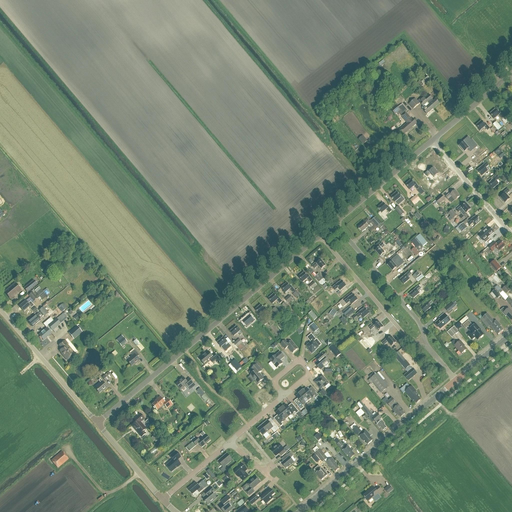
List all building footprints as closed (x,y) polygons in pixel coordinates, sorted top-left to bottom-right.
[(420,81),(424,85),(430,80),(432,77),(427,71),(424,74),(425,75),(426,75),(427,76),(420,81)] [(425,100),(433,109),(440,104),(436,100),(433,102),(431,100),(432,99),(430,96),(425,100)] [(420,104),(415,99),(409,105),(413,110),(420,104)] [(423,110),(427,115),(433,109),(425,100),(420,104),(425,109),(423,110)] [(395,116),(400,111),(396,106),(390,111),(395,116)] [(500,114),(499,114),(496,110),(490,115),(494,120),(498,116),(501,120),(504,118),(500,114)] [(401,116),(408,124),(400,130),(404,135),(417,124),(413,119),(412,120),(405,113),(401,116)] [(501,120),(505,125),(510,121),(506,116),(501,120)] [(486,125),(485,126),(482,121),(476,126),(480,131),(485,128),(488,131),(490,129),(486,125)] [(492,125),(497,131),(498,130),(498,131),(501,128),(496,122),(492,125)] [(463,143),(459,146),(464,152),(469,149),(471,152),(477,147),(472,141),(471,141),(468,138),(463,142),(463,143)] [(480,169),(478,171),(482,176),(488,171),(486,169),(488,166),(486,163),(480,169)] [(427,177),(431,174),(434,178),(439,174),(433,168),(429,172),(429,171),(425,174),(427,177)] [(489,184),(493,189),(499,184),(496,181),(499,179),(497,176),(491,182),(489,184)] [(420,188),(416,184),(415,185),(412,180),(406,185),(410,190),(414,187),(417,190),(420,188)] [(510,192),(508,189),(504,193),(504,194),(500,198),(505,203),(510,199),(506,195),(510,192)] [(446,197),(448,199),(451,196),(455,201),(460,197),(455,191),(451,195),(450,193),(446,197)] [(397,193),(391,197),(396,202),(398,206),(403,202),(405,200),(402,196),(401,197),(397,193)] [(442,195),(436,201),(438,203),(439,204),(445,199),(442,195)] [(416,196),(410,201),(414,206),(420,200),(416,196)] [(390,213),(392,211),(389,207),(387,208),(384,204),(378,208),(382,213),(387,210),(390,213)] [(460,212),(463,216),(466,213),(466,214),(471,210),(466,204),(462,207),(461,206),(457,210),(459,212),(460,212)] [(399,206),(395,209),(401,216),(405,213),(399,206)] [(453,210),(449,214),(453,219),(458,216),(453,210)] [(473,223),(475,226),(481,221),(477,216),(474,218),(468,223),(470,226),(473,223)] [(377,227),(379,230),(383,226),(376,217),(371,221),(377,227)] [(359,228),(362,233),(369,227),(367,225),(370,222),(368,219),(364,222),(365,223),(359,228)] [(464,223),(458,228),(462,232),(468,228),(464,223)] [(480,235),(479,237),(485,244),(490,240),(488,238),(494,233),(489,228),(487,230),(486,230),(483,233),(480,235)] [(420,235),(411,242),(416,249),(421,245),(422,245),(423,246),(427,243),(420,235)] [(489,248),(492,252),(497,249),(499,251),(505,246),(501,241),(498,243),(496,245),(494,243),(489,248)] [(375,251),(380,257),(385,253),(381,249),(385,246),(383,243),(379,246),(380,247),(375,251)] [(391,262),(387,265),(392,272),(397,268),(397,269),(404,263),(398,256),(390,262),(391,262)] [(318,266),(321,270),(325,266),(321,260),(316,264),(316,263),(312,266),(314,269),(318,266)] [(490,265),(496,272),(501,268),(495,261),(490,265)] [(410,272),(406,275),(400,280),(404,285),(410,280),(409,278),(412,275),(410,272)] [(298,278),(302,283),(307,279),(310,282),(313,280),(309,275),(307,277),(304,273),(298,278)] [(314,277),(321,285),(325,281),(318,273),(314,277)] [(431,282),(435,280),(432,276),(433,276),(431,273),(426,276),(431,282)] [(27,293),(37,285),(33,281),(23,289),(27,293)] [(335,291),(338,288),(340,291),(346,286),(342,281),(339,283),(332,288),(335,291)] [(5,292),(11,299),(21,291),(15,284),(5,292)] [(291,288),(287,284),(281,288),(286,294),(290,290),(293,293),(295,291),(292,287),(291,288)] [(419,286),(415,289),(415,290),(410,295),(413,299),(419,294),(418,292),(421,289),(419,286)] [(506,286),(502,290),(506,294),(510,291),(506,286)] [(34,292),(39,297),(44,293),(39,287),(34,292)] [(494,290),(491,292),(497,299),(500,297),(494,290)] [(32,292),(28,296),(34,302),(38,299),(32,292)] [(282,302),(279,298),(278,299),(274,295),(268,299),(272,304),(277,301),(280,304),(282,302)] [(346,304),(349,302),(352,305),(358,300),(353,295),(351,297),(350,297),(344,302),(346,304)] [(290,296),(285,300),(288,304),(293,300),(290,296)] [(433,303),(436,308),(441,304),(438,299),(433,303)] [(430,300),(427,303),(427,304),(421,308),(425,313),(431,308),(429,306),(433,303),(430,300)] [(26,301),(19,307),(24,312),(30,307),(31,309),(34,306),(30,302),(28,304),(26,301)] [(445,310),(449,314),(456,308),(452,303),(445,310)] [(58,308),(62,313),(66,309),(63,304),(58,308)] [(266,309),(265,310),(261,305),(255,310),(259,315),(264,312),(267,315),(269,313),(266,309)] [(504,313),(511,322),(511,311),(509,309),(506,311),(501,306),(498,309),(503,314),(504,313)] [(343,312),(346,316),(344,317),(346,320),(356,312),(354,309),(353,310),(350,307),(343,312)] [(45,317),(48,314),(43,308),(39,311),(41,313),(39,314),(36,316),(28,323),(31,327),(35,324),(35,325),(40,321),(39,320),(44,316),(45,317)] [(272,310),(278,317),(281,314),(276,308),(272,310)] [(365,309),(362,311),(362,310),(356,316),(358,318),(361,316),(363,319),(369,314),(365,309)] [(332,310),(329,315),(333,318),(337,313),(332,310)] [(39,336),(43,340),(46,338),(52,334),(50,333),(60,324),(67,319),(62,314),(56,319),(50,325),(46,328),(47,329),(39,336)] [(440,320),(435,324),(440,329),(450,321),(444,314),(439,318),(440,320)] [(480,320),(488,328),(490,327),(494,332),(495,332),(498,335),(503,331),(500,327),(501,326),(496,321),(494,322),(487,314),(480,320)] [(459,322),(461,324),(470,319),(468,316),(459,322)] [(250,317),(242,323),(246,328),(254,322),(250,317)] [(262,317),(259,320),(264,326),(268,323),(262,317)] [(375,328),(378,332),(384,327),(379,321),(374,325),(373,324),(369,328),(371,330),(375,328)] [(484,335),(479,329),(476,324),(473,327),(468,321),(463,326),(466,329),(468,328),(470,329),(469,330),(471,332),(468,335),(472,340),(475,338),(478,341),(484,335)] [(314,324),(310,327),(315,333),(319,329),(314,324)] [(68,334),(73,340),(81,333),(76,327),(68,334)] [(230,333),(234,337),(238,334),(240,336),(243,334),(237,327),(230,333)] [(454,328),(448,333),(453,339),(459,333),(454,328)] [(311,334),(307,338),(311,342),(306,346),(309,350),(309,351),(312,354),(316,351),(315,351),(319,348),(314,342),(316,340),(311,334)] [(116,340),(121,347),(127,342),(122,336),(116,340)] [(382,343),(384,346),(388,343),(391,347),(396,343),(392,337),(387,341),(386,339),(382,343)] [(217,344),(221,348),(225,345),(227,347),(229,345),(224,338),(217,344)] [(234,343),(240,350),(243,348),(241,345),(243,343),(239,339),(234,343)] [(144,349),(136,340),(133,343),(140,352),(144,349)] [(65,341),(59,346),(62,349),(60,351),(64,356),(63,356),(67,361),(73,356),(71,352),(71,350),(71,349),(69,349),(67,346),(68,345),(65,341)] [(291,341),(288,344),(286,341),(281,345),(285,350),(288,348),(293,354),(298,349),(291,341)] [(455,346),(461,354),(466,350),(462,345),(463,345),(460,341),(455,346)] [(329,349),(332,353),(337,350),(333,345),(329,349)] [(223,353),(226,358),(235,353),(233,348),(223,353)] [(399,350),(394,355),(407,368),(412,364),(399,350)] [(137,358),(139,356),(135,351),(131,354),(132,356),(126,361),(131,367),(136,363),(137,363),(139,361),(137,358)] [(209,352),(203,357),(202,356),(199,359),(205,366),(211,361),(213,364),(219,359),(215,354),(212,356),(209,352)] [(280,361),(284,357),(280,352),(270,360),(277,369),(283,364),(280,361)] [(316,359),(319,362),(316,364),(321,370),(329,363),(326,359),(328,358),(324,353),(316,359)] [(236,360),(231,364),(237,372),(242,368),(236,360)] [(371,360),(368,362),(370,366),(368,368),(371,371),(376,368),(371,360)] [(259,374),(262,371),(257,365),(251,370),(254,373),(251,376),(255,382),(258,385),(261,383),(261,382),(264,379),(259,374)] [(409,382),(418,374),(413,369),(404,376),(409,382)] [(102,378),(106,383),(112,377),(109,373),(102,378)] [(370,379),(381,393),(389,387),(377,373),(370,379)] [(323,376),(315,382),(321,390),(329,384),(323,376)] [(176,385),(181,391),(187,386),(189,388),(194,384),(190,379),(186,382),(183,378),(181,380),(181,381),(176,385)] [(98,381),(100,383),(94,388),(99,394),(104,390),(105,390),(107,388),(100,380),(98,381)] [(412,386),(405,392),(413,401),(414,401),(417,404),(421,400),(418,396),(419,396),(416,392),(412,386)] [(209,399),(200,388),(197,391),(202,397),(201,397),(205,402),(209,399)] [(301,393),(308,401),(315,396),(316,398),(319,396),(315,391),(311,394),(306,388),(301,393)] [(328,395),(324,390),(320,393),(324,398),(328,395)] [(297,406),(301,411),(303,409),(302,407),(308,401),(301,393),(296,397),(301,403),(297,406)] [(160,397),(157,400),(157,401),(152,405),(157,411),(164,405),(165,407),(167,410),(172,405),(168,400),(164,403),(160,397)] [(402,411),(403,410),(399,405),(398,406),(395,403),(396,403),(392,399),(387,403),(390,407),(397,415),(398,415),(401,418),(405,414),(402,411)] [(381,428),(383,431),(387,428),(384,424),(382,421),(380,422),(379,421),(382,419),(377,414),(374,417),(366,408),(366,407),(365,406),(366,405),(364,403),(363,404),(362,403),(359,406),(371,420),(373,418),(378,424),(377,425),(380,428),(381,428)] [(351,408),(358,415),(362,412),(356,404),(351,408)] [(281,409),(288,418),(295,412),(296,414),(299,412),(295,408),(291,411),(286,405),(281,409)] [(277,423),(281,427),(283,425),(282,423),(288,418),(281,409),(276,413),(281,419),(277,423)] [(139,435),(141,437),(146,433),(144,431),(145,430),(142,427),(143,426),(141,423),(144,420),(140,414),(134,420),(136,422),(132,426),(135,429),(135,430),(136,431),(139,435)] [(279,429),(274,423),(271,425),(267,421),(257,429),(263,436),(271,429),(274,433),(279,429)] [(365,441),(368,445),(373,441),(370,437),(371,436),(366,431),(363,434),(361,432),(354,424),(350,427),(352,430),(357,436),(358,435),(360,436),(364,442),(365,441)] [(205,435),(199,441),(196,438),(192,442),(195,446),(198,444),(201,448),(210,441),(205,435)] [(284,449),(279,444),(271,451),(276,457),(279,454),(280,455),(282,457),(286,453),(284,449)] [(342,451),(343,451),(347,456),(348,456),(351,459),(355,456),(352,452),(353,452),(348,447),(346,449),(343,446),(340,448),(342,451)] [(319,449),(315,453),(323,463),(325,461),(328,459),(325,456),(324,455),(322,451),(320,449),(319,449)] [(68,460),(62,452),(51,461),(58,469),(68,460)] [(181,465),(177,461),(181,458),(175,452),(170,457),(172,460),(170,462),(166,466),(171,473),(177,468),(181,465)] [(288,455),(287,455),(282,459),(284,462),(282,464),(286,469),(294,463),(290,459),(293,456),(291,453),(288,455)] [(227,454),(218,462),(223,468),(220,470),(223,474),(228,470),(225,466),(233,460),(227,454)] [(328,459),(325,461),(326,463),(332,470),(333,469),(336,472),(340,469),(336,465),(337,464),(332,458),(331,457),(328,459)] [(240,465),(237,467),(237,468),(233,472),(238,478),(239,477),(243,481),(249,477),(245,472),(247,470),(242,464),(241,465),(240,465)] [(322,468),(322,469),(319,466),(314,470),(317,473),(316,474),(322,481),(328,475),(322,468)] [(244,490),(249,496),(255,492),(253,489),(261,483),(259,481),(259,480),(258,479),(257,478),(256,477),(248,484),(249,485),(244,490)] [(199,486),(196,483),(188,489),(193,495),(197,491),(199,494),(205,489),(201,484),(199,486)] [(384,490),(388,494),(393,490),(389,486),(384,490)] [(363,496),(368,502),(378,494),(380,495),(383,492),(379,487),(375,490),(373,487),(369,491),(363,496)] [(206,503),(208,505),(216,498),(213,494),(215,492),(211,488),(206,493),(207,494),(207,496),(203,499),(205,501),(205,503),(206,503)] [(260,497),(266,504),(273,499),(271,497),(275,494),(271,490),(265,494),(265,493),(260,497)] [(225,507),(222,510),(223,511),(229,511),(234,508),(229,502),(231,500),(228,496),(221,502),(225,507)] [(249,501),(252,505),(259,499),(255,496),(249,501)] [(241,508),(247,504),(244,499),(238,503),(241,508)]
